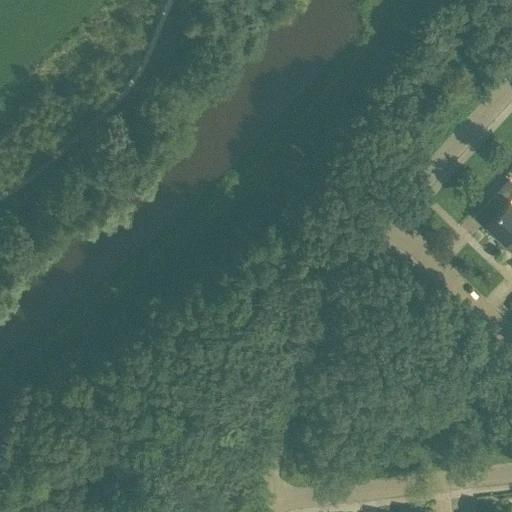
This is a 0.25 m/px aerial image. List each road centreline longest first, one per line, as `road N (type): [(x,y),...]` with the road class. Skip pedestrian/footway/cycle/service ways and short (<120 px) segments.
road 1 (unclassified): [(267,501),(272,410),(312,312),(382,227)]
road 2 (residential): [(267,501),(511,475)]
road 3 (unclassified): [(382,227),(511,91)]
road 4 (residential): [(511,339),(382,227)]
